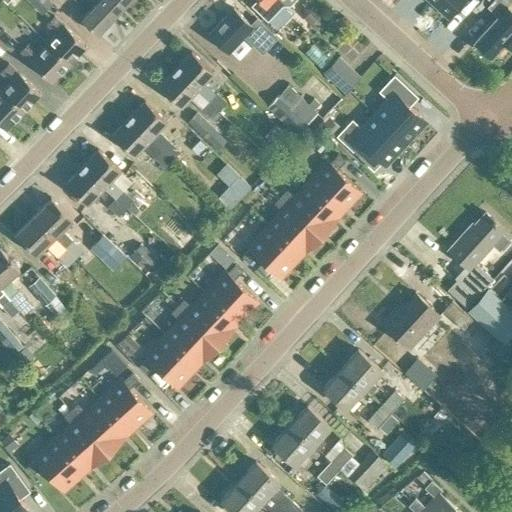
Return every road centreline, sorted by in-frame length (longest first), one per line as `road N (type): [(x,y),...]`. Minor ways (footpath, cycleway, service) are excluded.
road 1 (residential): [(482,118),(118,511)]
road 2 (residential): [(0,192),(185,0)]
road 3 (residential): [(482,118),(352,0)]
